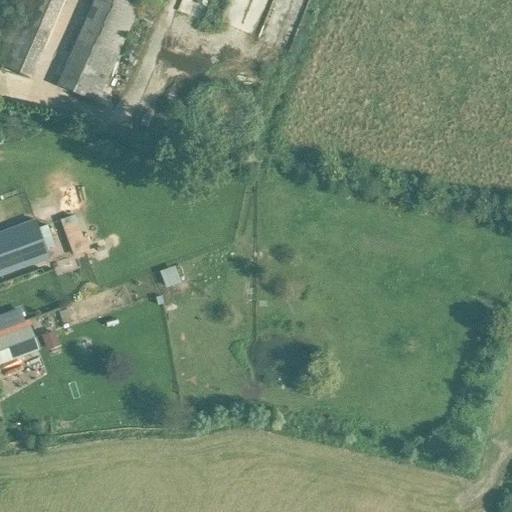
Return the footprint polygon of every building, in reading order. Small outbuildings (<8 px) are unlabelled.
[(29,0),(5,68),(35,78),(62,0),(29,0)] [(97,103),(140,7),(123,0),(95,0),(57,85),(97,103)] [(0,276),(50,259),(36,220),(0,233),(0,276)] [(25,322),(20,308),(0,315),(0,329),(0,331),(25,322)] [(72,320),(68,309),(59,312),(63,324),(72,320)] [(0,337),(0,365),(22,357),(20,352),(31,348),(24,328),(0,337)] [(60,344),(55,331),(41,336),(46,349),(60,344)]
